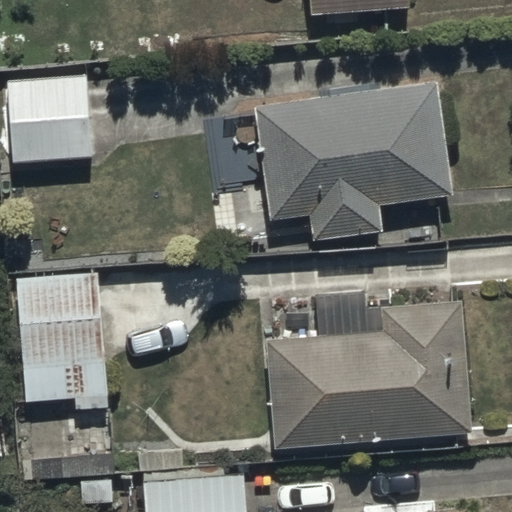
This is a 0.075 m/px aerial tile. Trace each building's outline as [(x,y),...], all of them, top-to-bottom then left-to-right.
[(86,69),(6,74),(11,157),(91,152),(86,69)] [(438,75),(254,101),(270,214),(310,208),(313,236),(383,226),(380,200),(454,190),(438,75)] [(97,266),(14,272),(23,399),(74,395),(75,406),(108,403),(97,266)] [(381,325),(266,334),(274,443),(473,428),(463,294),(379,301),(381,325)] [(246,511),(243,469),(142,476),(144,511),(246,511)] [(469,511),(468,500),(379,511),(469,511)]
